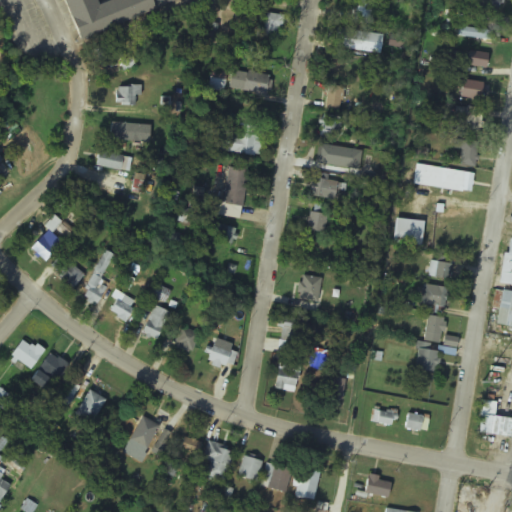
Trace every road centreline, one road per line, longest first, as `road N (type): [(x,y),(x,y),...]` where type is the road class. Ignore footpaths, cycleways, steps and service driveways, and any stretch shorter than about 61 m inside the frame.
road 1 (residential): [(0,257),(30,298),(131,367),(242,418),(511,473)]
road 2 (residential): [(443,511),(511,91)]
road 3 (residential): [(242,418),(310,0)]
road 4 (residential): [(0,227),(55,183),(77,121),(72,58),(50,0)]
